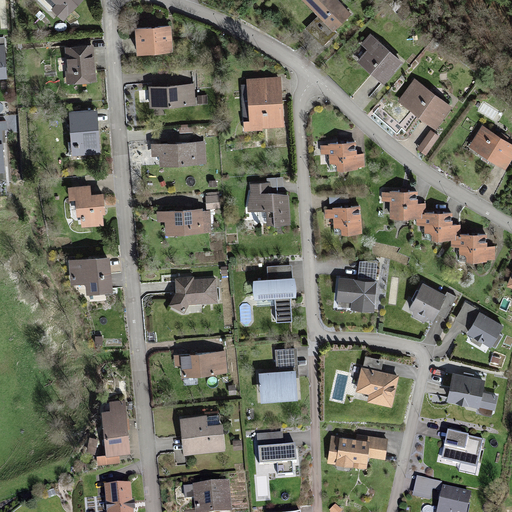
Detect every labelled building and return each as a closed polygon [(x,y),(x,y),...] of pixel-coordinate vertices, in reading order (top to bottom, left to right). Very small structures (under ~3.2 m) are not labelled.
[(46,0),(62,15),(76,0),(46,0)] [(345,12),(332,0),(299,0),(316,16),(303,29),(316,42),(345,12)] [(165,27),(129,30),(131,53),(167,50),(165,27)] [(365,50),(355,62),(379,83),(397,63),(367,37),(360,45),(365,50)] [(88,46),(64,48),(67,82),(91,80),(88,46)] [(275,78),(243,80),(246,122),(242,122),(243,129),(278,127),(275,78)] [(412,81),(396,102),(430,128),(446,108),(412,81)] [(190,86),(147,89),(149,108),(192,104),(190,86)] [(91,111),(69,113),(72,153),(94,151),(91,111)] [(511,147),(479,127),(467,146),(502,168),(511,152),(511,147)] [(427,132),(414,148),(422,155),(435,138),(427,132)] [(201,143),(148,146),(149,156),(156,156),(157,166),(202,163),(201,143)] [(349,146),(317,147),(318,162),(332,161),(332,167),(358,166),(357,154),(350,154),(349,146)] [(68,202),(77,202),(78,225),(99,224),(98,195),(87,195),(86,186),(68,187),(68,202)] [(264,186),(247,186),(247,210),(261,210),(261,225),(284,225),(284,195),(264,195),(264,186)] [(386,217),(411,218),(411,224),(420,224),(420,234),(427,234),(427,239),(448,240),(448,248),(455,248),(455,254),(459,254),(459,262),(492,263),(492,247),(482,247),(482,236),(456,236),(456,225),(447,225),(447,214),(420,213),(420,205),(411,205),(412,192),(387,192),(386,217)] [(355,207),(321,210),(322,224),(332,224),(333,235),(357,234),(355,207)] [(201,211),(151,212),(151,221),(161,220),(162,233),(202,232),(201,211)] [(376,261),(358,260),(357,275),(335,274),(333,305),(373,308),(376,261)] [(104,261),(68,263),(68,284),(89,283),(90,291),(105,290),(104,261)] [(268,277),(253,277),(254,295),(274,295),(274,319),(293,318),(291,263),(267,264),(268,277)] [(173,279),(174,290),(167,304),(179,311),(184,303),(213,301),(211,279),(191,280),(191,278),(173,279)] [(444,294),(420,282),(407,309),(431,321),(444,294)] [(490,315),(467,301),(456,319),(468,327),(465,332),(488,346),(501,325),(488,318),(490,315)] [(293,346),(273,348),(274,366),(294,364),(293,346)] [(222,355),(169,359),(169,367),(178,366),(178,377),(224,373),(222,355)] [(399,373),(360,364),(354,390),(367,393),(365,401),(391,407),(399,373)] [(292,368),(255,370),(257,400),(294,398),(292,368)] [(485,378),(450,371),(444,398),(492,409),(496,394),(482,390),(485,378)] [(124,453),(119,403),(109,404),(110,411),(102,411),(106,455),(124,453)] [(177,421),(180,453),(220,450),(218,427),(203,428),(202,419),(177,421)] [(476,467),(483,440),(446,431),(440,458),(476,467)] [(281,432),(255,433),(257,465),(273,464),(273,476),(291,475),(289,446),(282,447),(281,432)] [(357,437),(331,434),(327,460),(365,465),(366,458),(386,460),(389,436),(358,432),(357,437)] [(225,511),(224,486),(190,489),(191,511),(225,511)] [(466,511),(470,493),(440,487),(434,511),(466,511)] [(127,511),(126,489),(105,491),(106,511),(127,511)]
